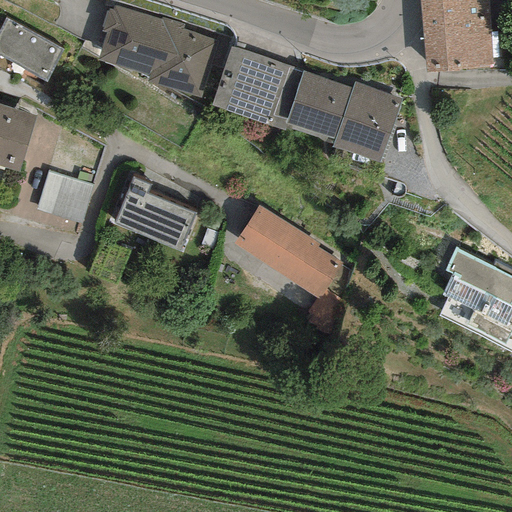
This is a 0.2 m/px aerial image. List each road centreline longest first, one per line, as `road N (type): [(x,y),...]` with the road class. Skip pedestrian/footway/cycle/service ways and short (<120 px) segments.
road 1 (tertiary): [(403,0),(399,25),(362,44),(197,0)]
road 2 (residential): [(0,232),(77,246),(119,142)]
